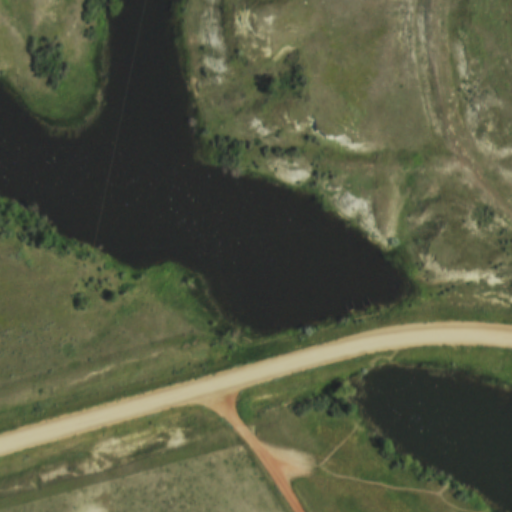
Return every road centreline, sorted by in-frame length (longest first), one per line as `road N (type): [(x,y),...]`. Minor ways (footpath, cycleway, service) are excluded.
road 1 (residential): [(0,451),(376,344),(436,333),(511,336)]
road 2 (track): [(511,209),(457,151),(440,92),(446,0)]
road 3 (track): [(260,454),(310,480),(407,495),(440,504),(440,511)]
